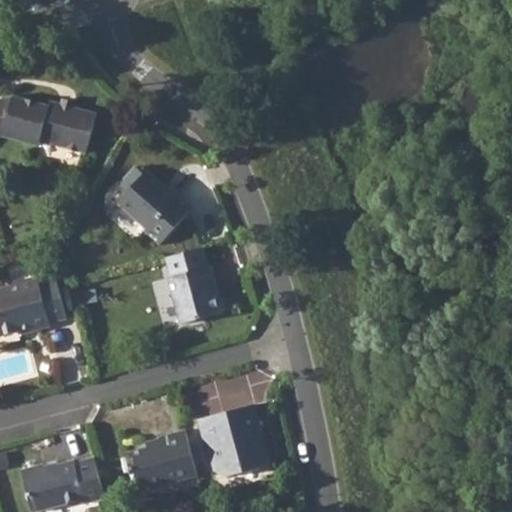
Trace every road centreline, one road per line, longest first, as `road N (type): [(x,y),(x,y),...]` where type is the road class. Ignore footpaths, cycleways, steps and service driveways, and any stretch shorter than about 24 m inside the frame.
road 1 (residential): [(107,0),(115,35),(141,71),(177,93),(224,143),(291,333)]
road 2 (residential): [(291,333),(0,425)]
road 3 (residential): [(291,333),(326,511)]
